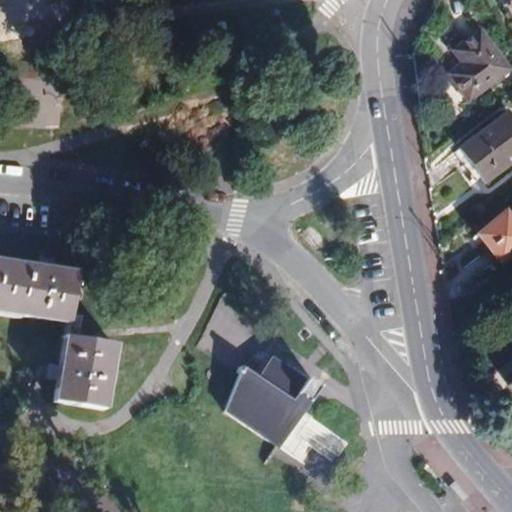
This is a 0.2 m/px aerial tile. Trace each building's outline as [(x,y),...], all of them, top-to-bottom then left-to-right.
[(511,0),(502,0),(511,14),(511,0)] [(465,59),(451,72),(471,96),(509,65),(482,27),(457,47),(465,59)] [(511,112),(509,109),(463,146),(486,176),(511,156),(511,112)] [(511,214),(510,216),(505,211),(478,232),(499,260),(511,249),(511,214)] [(33,268),(49,271),(51,257),(43,256),(35,255),(33,268)] [(0,311),(57,321),(65,274),(49,271),(33,268),(0,263),(0,311)] [(104,343),(55,336),(50,374),(46,401),(94,408),(104,343)] [(303,381),(289,371),(287,374),(257,358),(244,375),(229,365),(211,401),(263,436),(303,381)] [(283,443),(302,456),(310,445),(334,461),(345,444),(301,416),(283,443)]
